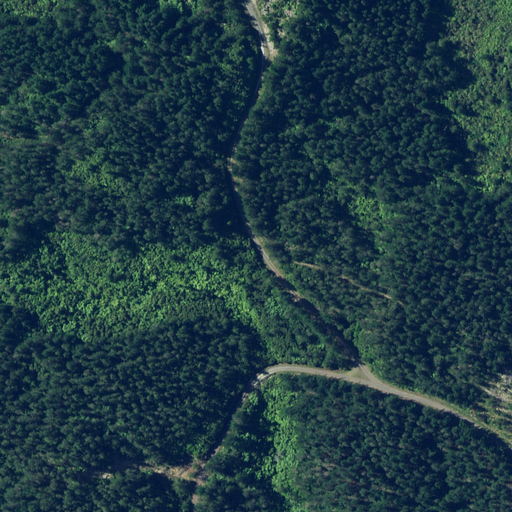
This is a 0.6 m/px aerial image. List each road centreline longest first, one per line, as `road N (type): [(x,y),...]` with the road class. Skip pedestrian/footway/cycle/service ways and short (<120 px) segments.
road 1 (track): [(247,0),(259,65),(228,150),(237,213),(284,288),(352,367)]
road 2 (track): [(352,367),(247,378),(208,434),(179,511)]
road 3 (track): [(511,444),(486,422),(352,367)]
